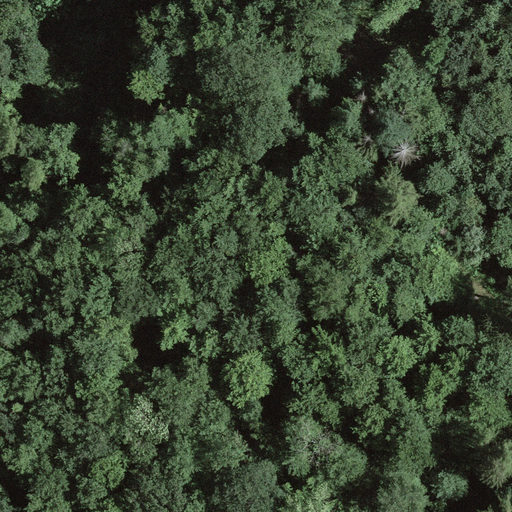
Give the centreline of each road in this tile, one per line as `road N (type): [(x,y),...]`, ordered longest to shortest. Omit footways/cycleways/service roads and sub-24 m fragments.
road 1 (track): [(52,511),(305,248),(394,228),(511,328)]
road 2 (track): [(33,511),(111,286),(155,0)]
